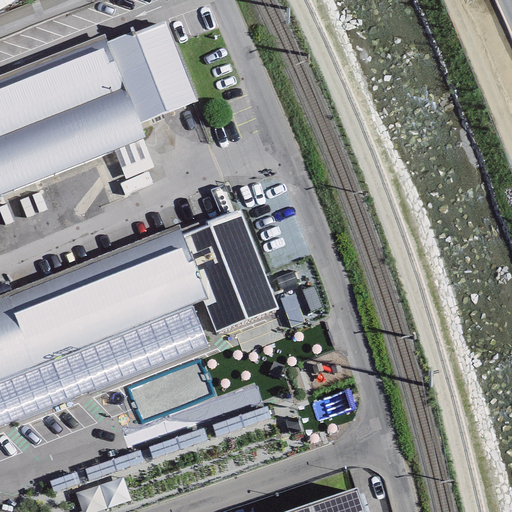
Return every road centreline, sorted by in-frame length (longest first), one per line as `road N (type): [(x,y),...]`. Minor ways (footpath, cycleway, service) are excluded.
road 1 (unclassified): [(476,511),(415,296),(349,111),(296,0)]
road 2 (unclassified): [(217,0),(307,212),(381,440)]
road 3 (unclassified): [(177,511),(381,440)]
